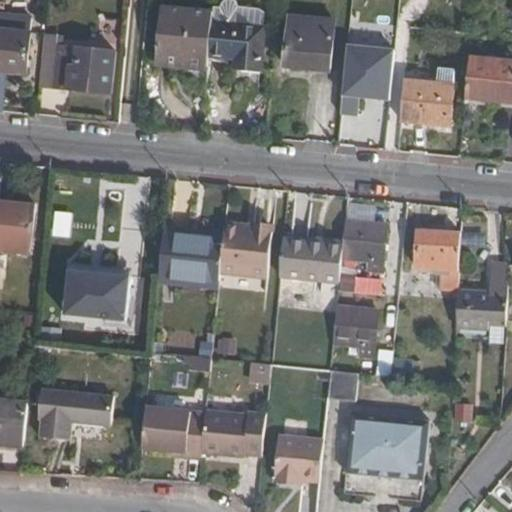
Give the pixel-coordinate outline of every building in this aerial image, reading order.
[(276,0),(217,0),(216,11),(214,30),(243,32),(242,42),(271,45),(276,0)] [(162,60),(211,65),(214,30),(216,11),(167,7),(162,60)] [(288,64),(332,68),(337,20),(292,15),(288,64)] [(353,44),(396,46),(397,27),(354,25),(353,44)] [(0,77),(11,79),(12,70),(31,71),(35,30),(0,26),(0,77)] [(48,35),(43,84),(115,92),(119,53),(66,48),(67,37),(48,35)] [(363,117),(363,103),(401,103),(402,50),(351,48),(349,117),(363,117)] [(470,84),(469,95),(511,98),(511,60),(473,57),(470,84)] [(0,77),(0,110),(8,111),(11,79),(0,77)] [(405,119),(453,124),(456,83),(408,79),(405,119)] [(2,201),(0,220),(0,249),(35,252),(39,205),(2,201)] [(351,219),(377,220),(377,205),(352,204),(351,219)] [(348,243),(347,256),(372,258),(373,270),(387,271),(391,225),(350,221),(348,243)] [(255,228),(227,226),(226,236),(223,274),(270,277),(274,230),(255,228)] [(421,265),(466,269),(468,233),(424,229),(421,265)] [(191,280),(222,284),(223,274),(226,236),(201,234),(201,240),(167,238),(163,285),(191,286),(191,280)] [(288,244),(285,277),(344,282),(347,256),(348,243),(333,242),(332,249),(316,246),(288,244)] [(465,290),(463,327),(495,328),(495,324),(495,318),(511,319),(511,303),(511,261),(498,261),(496,291),(465,290)] [(132,319),(136,275),(76,271),(72,314),(132,319)] [(191,286),(222,289),(222,284),(191,280),(191,286)] [(342,307),(339,343),(365,345),(364,355),(379,356),(383,311),(342,307)] [(32,316),(31,327),(39,327),(40,317),(32,316)] [(228,337),(227,351),(239,352),(241,339),(228,337)] [(395,376),(398,352),(384,350),(381,374),(395,376)] [(196,356),(195,369),(214,371),(215,358),(196,356)] [(261,374),(275,375),(276,366),(261,365),(261,374)] [(362,404),(365,373),(337,370),(334,401),(362,404)] [(120,398),(47,391),(45,422),(48,422),(46,440),(77,443),(79,426),(118,429),(120,398)] [(0,443),(30,446),(34,402),(0,399),(0,443)] [(477,424),(477,406),(459,405),(459,424),(477,424)] [(209,460),(210,455),(212,414),(204,414),(152,409),(148,450),(192,453),(191,459),(209,460)] [(252,455),(268,455),(272,412),(255,411),(254,415),(212,411),(212,414),(210,455),(251,459),(252,455)] [(352,475),(386,478),(391,417),(357,413),(352,475)] [(391,417),(386,478),(434,482),(438,421),(391,417)] [(318,478),(327,478),(331,437),(285,433),(281,482),(308,485),(309,477),(318,478)] [(464,449),(459,456),(469,463),(475,456),(464,449)] [(318,486),(318,478),(309,477),(308,485),(318,486)]
